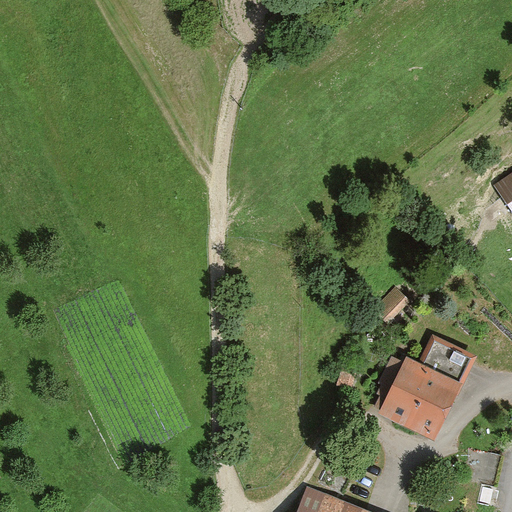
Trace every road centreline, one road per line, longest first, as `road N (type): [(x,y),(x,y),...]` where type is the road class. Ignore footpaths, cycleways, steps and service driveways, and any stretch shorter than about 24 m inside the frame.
road 1 (track): [(297,0),(240,73),(222,163),(221,442),(233,511)]
road 2 (track): [(233,511),(280,502),(341,425),(428,448),(466,411),(511,388)]
